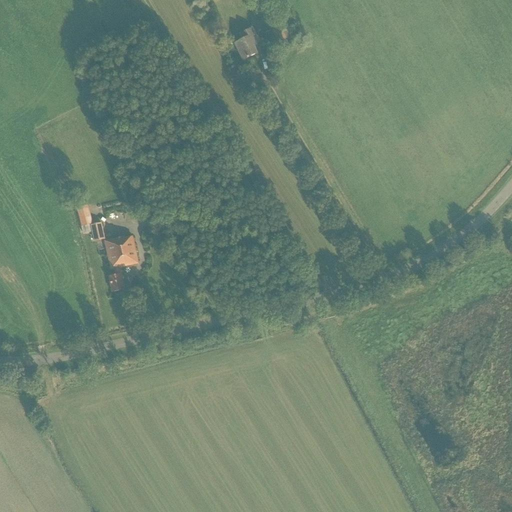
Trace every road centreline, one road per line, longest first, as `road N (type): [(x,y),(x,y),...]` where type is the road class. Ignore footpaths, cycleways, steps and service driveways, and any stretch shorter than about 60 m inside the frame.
road 1 (tertiary): [(0,365),(66,360),(366,288),(440,251),(511,189)]
road 2 (track): [(384,279),(260,72)]
